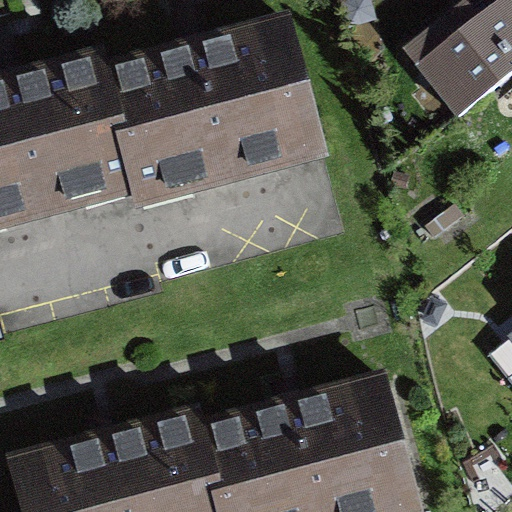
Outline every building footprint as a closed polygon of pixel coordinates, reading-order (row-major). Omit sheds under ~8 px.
[(471,112),(511,77),(511,0),(502,0),(429,63),(471,112)] [(105,75),(135,185),(138,200),(322,151),(289,26),(197,50),(105,75)] [(0,221),(135,185),(105,75),(101,61),(10,85),(0,87),(0,221)] [(201,433),(222,511),(403,511),(418,508),(384,383),(201,433)] [(222,511),(201,433),(196,417),(12,466),(24,511),(222,511)]
